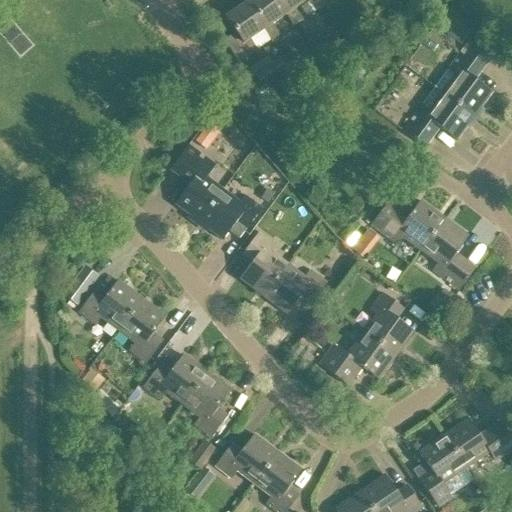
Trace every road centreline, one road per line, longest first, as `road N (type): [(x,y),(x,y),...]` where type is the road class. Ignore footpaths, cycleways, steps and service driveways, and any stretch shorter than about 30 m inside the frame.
road 1 (residential): [(103,179),(325,435),(364,433),(438,386),(511,285)]
road 2 (residential): [(103,179),(192,83),(191,64),(157,2)]
road 3 (track): [(31,511),(31,322)]
road 4 (residential): [(31,322),(31,267),(43,239),(103,179)]
